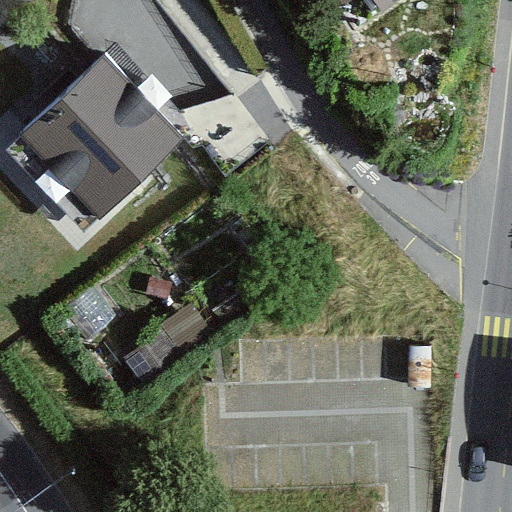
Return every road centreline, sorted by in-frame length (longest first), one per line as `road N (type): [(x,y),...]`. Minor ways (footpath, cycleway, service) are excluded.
road 1 (residential): [(511,272),(387,194),(319,116),(251,0)]
road 2 (unclassified): [(511,278),(487,511)]
